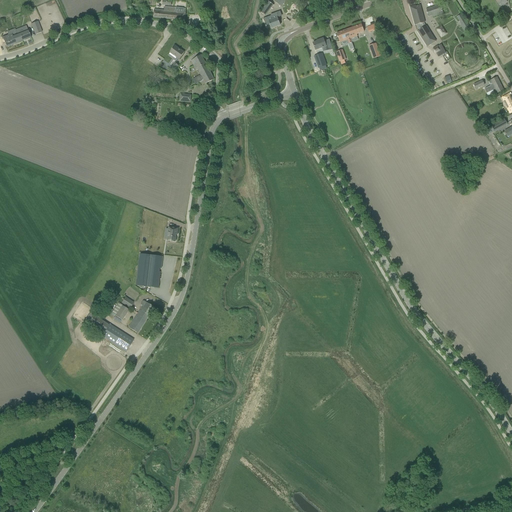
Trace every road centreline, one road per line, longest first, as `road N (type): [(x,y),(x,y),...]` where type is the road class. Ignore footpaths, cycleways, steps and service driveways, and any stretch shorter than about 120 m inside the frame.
road 1 (track): [(242,104),(241,195),(260,230),(246,286),(262,338),(244,359),(234,398),(198,428),(169,511)]
road 2 (tertiary): [(34,511),(174,312),(220,118)]
road 3 (tertiary): [(511,436),(413,309),(293,91)]
road 4 (unclassified): [(219,112),(217,56),(170,25),(113,20),(0,59)]
